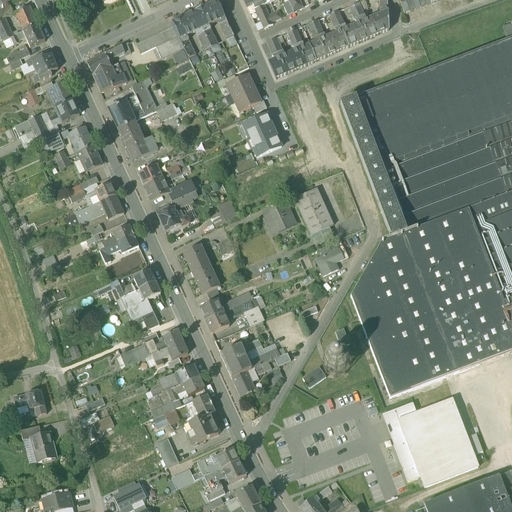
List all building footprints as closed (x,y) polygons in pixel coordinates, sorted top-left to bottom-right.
[(253,7),(257,4),(255,0),(241,0),(246,10),(253,7)] [(287,0),(289,3),(294,14),(303,9),(298,0),(287,0)] [(379,0),(380,13),(388,9),(387,0),(379,0)] [(410,13),(415,11),(411,0),(406,2),(410,13)] [(411,0),(415,11),(421,9),(417,0),(411,0)] [(417,0),(421,9),(426,7),(423,0),(417,0)] [(264,7),(262,2),(257,4),(253,7),(255,11),(264,7)] [(364,2),(359,4),(362,13),(368,10),(364,2)] [(404,15),(410,13),(406,2),(400,4),(404,15)] [(217,3),(206,8),(215,26),(219,24),(227,42),(234,38),(217,3)] [(283,6),(288,17),(294,14),(289,3),(283,6)] [(349,9),(354,22),(364,18),(362,13),(359,4),(349,9)] [(273,26),(272,24),(269,17),(264,7),(255,11),(264,30),(273,26)] [(0,12),(0,22),(7,19),(14,16),(10,8),(0,12)] [(210,28),(215,26),(206,8),(194,14),(211,50),(218,46),(210,28)] [(21,32),(22,34),(38,27),(29,9),(15,15),(20,26),(17,27),(18,29),(21,28),(23,32),(21,32)] [(344,11),(351,28),(358,26),(357,23),(355,24),(354,22),(349,9),(344,11)] [(380,16),(372,20),(379,36),(389,32),(388,13),(388,9),(380,13),(380,16)] [(278,13),(269,17),(272,24),(281,20),(278,13)] [(329,17),(335,31),(344,27),(338,13),(329,17)] [(204,53),(211,50),(194,14),(182,19),(191,37),(196,35),(204,53)] [(357,23),(358,26),(361,24),(365,23),(364,20),(365,20),(364,18),(354,22),(355,24),(357,23)] [(20,44),(19,43),(17,37),(13,39),(13,38),(6,23),(8,22),(7,19),(0,22),(0,37),(3,43),(9,40),(13,47),(20,44)] [(187,39),(191,37),(182,19),(171,25),(173,28),(178,39),(183,50),(188,60),(195,57),(187,39)] [(321,20),(318,22),(308,26),(314,40),(323,36),(319,26),(323,24),(321,20)] [(365,23),(361,24),(368,41),(379,36),(372,20),(365,23)] [(358,26),(351,28),(358,45),(368,41),(361,24),(358,26)] [(511,25),(511,28),(511,40),(339,106),(391,241),(468,211),(511,325),(511,25)] [(44,42),(38,27),(22,34),(22,35),(25,40),(29,49),(44,42)] [(141,56),(156,49),(178,39),(173,28),(136,46),(141,56)] [(345,31),(341,33),(349,49),(358,45),(351,28),(345,31)] [(297,31),(287,35),(283,37),(285,41),(289,39),(293,49),(302,45),(297,31)] [(338,34),(332,37),(339,53),(349,49),(341,33),(338,34)] [(313,40),(315,44),(321,42),(325,40),(323,36),(314,40),(313,40)] [(325,40),(321,42),(328,58),(339,53),(332,37),(325,40)] [(237,46),(234,38),(227,42),(231,49),(237,46)] [(183,50),(178,39),(156,49),(161,61),(183,50)] [(266,44),(272,58),(282,53),(277,40),(266,44)] [(315,44),(309,47),(316,63),(328,58),(321,42),(315,44)] [(294,51),(295,53),(299,51),(302,50),(302,48),(303,47),(302,45),(293,49),(294,51)] [(121,49),(125,55),(130,53),(127,46),(121,49)] [(302,50),(299,51),(306,68),(316,63),(309,47),(302,50)] [(101,95),(112,90),(104,73),(111,69),(108,63),(125,55),(121,49),(87,65),(101,95)] [(16,55),(19,62),(20,62),(30,57),(27,50),(16,55)] [(296,72),(306,68),(299,51),(295,53),(289,55),(296,72)] [(184,52),(173,57),(177,66),(188,61),(184,52)] [(275,59),(276,61),(279,60),(283,58),(282,56),(284,56),(282,53),(272,58),(273,60),(275,59)] [(6,60),(9,67),(19,62),(16,55),(6,60)] [(286,76),(296,72),(289,55),(283,58),(279,60),(286,76)] [(32,67),(35,73),(54,64),(51,57),(44,60),(42,57),(27,64),(29,69),(32,67)] [(197,57),(190,60),(193,67),(200,64),(197,57)] [(276,81),(286,76),(279,60),(276,61),(269,64),(276,81)] [(9,67),(12,73),(23,68),(20,62),(19,62),(9,67)] [(58,72),(54,64),(35,73),(37,79),(34,81),(36,85),(52,78),(50,75),(58,72)] [(124,64),(111,69),(104,73),(112,90),(112,92),(132,83),(124,64)] [(237,69),(240,74),(249,70),(247,65),(237,69)] [(234,70),(226,73),(228,79),(236,75),(234,70)] [(210,76),(215,84),(223,79),(218,71),(210,76)] [(223,82),(226,87),(237,82),(234,76),(223,82)] [(226,87),(230,96),(252,86),(248,77),(237,82),(226,87)] [(150,81),(142,84),(145,89),(147,92),(149,87),(152,86),(150,81)] [(220,90),(226,87),(223,82),(218,84),(220,90)] [(37,97),(47,93),(53,90),(51,84),(34,92),(37,97)] [(131,89),(134,94),(145,89),(142,84),(131,89)] [(47,93),(55,111),(72,103),(64,85),(53,90),(47,93)] [(230,96),(235,105),(256,95),(252,86),(230,96)] [(226,87),(220,90),(225,99),(230,96),(226,87)] [(136,118),(133,119),(135,123),(156,113),(157,113),(147,92),(145,89),(134,94),(135,98),(136,100),(140,107),(142,112),(134,116),(136,118)] [(26,96),(31,108),(39,105),(33,92),(26,96)] [(201,94),(194,97),(196,103),(203,100),(201,94)] [(261,104),(256,95),(235,105),(239,115),(252,108),(261,104)] [(126,104),(130,111),(140,107),(136,100),(126,104)] [(79,118),(72,103),(55,111),(62,125),(79,118)] [(135,123),(133,119),(130,111),(126,104),(126,103),(108,111),(117,131),(135,123)] [(252,108),(255,115),(267,110),(263,103),(261,104),(252,108)] [(156,113),(161,124),(178,116),(173,105),(167,108),(160,111),(157,113),(156,113)] [(239,115),(235,105),(229,108),(233,117),(239,115)] [(55,111),(46,115),(53,129),(62,125),(55,111)] [(54,131),(53,129),(46,115),(39,118),(46,135),(48,134),(54,131)] [(246,135),(248,141),(273,130),(267,117),(244,127),(247,135),(246,135)] [(14,129),(19,140),(33,134),(38,145),(40,144),(47,141),(51,139),(48,134),(46,135),(39,118),(14,129)] [(117,131),(132,164),(158,153),(151,139),(144,142),(135,123),(117,131)] [(48,134),(51,139),(57,136),(60,135),(57,130),(54,131),(48,134)] [(69,138),(77,155),(93,148),(85,130),(70,137),(69,137),(69,138)] [(253,151),(256,160),(281,149),(273,130),(248,141),(248,142),(250,141),(255,150),(253,151)] [(15,139),(11,131),(5,134),(9,142),(15,139)] [(57,136),(60,142),(69,138),(69,137),(70,137),(67,132),(60,135),(57,136)] [(25,151),(38,145),(33,134),(19,140),(22,146),(24,151),(25,151)] [(60,142),(57,136),(51,139),(47,141),(50,147),(60,142)] [(47,141),(40,144),(46,156),(63,149),(60,142),(50,147),(47,141)] [(101,166),(93,148),(77,155),(81,162),(86,173),(86,174),(102,167),(101,166)] [(54,157),(58,164),(66,160),(63,153),(54,157)] [(58,164),(54,157),(44,162),(48,169),(58,164)] [(70,167),(66,160),(58,164),(61,171),(70,167)] [(86,173),(81,162),(74,165),(79,176),(86,173)] [(137,175),(144,189),(163,180),(156,166),(137,175)] [(180,172),(177,167),(172,169),(167,171),(169,176),(180,172)] [(188,168),(180,172),(182,177),(191,173),(188,168)] [(171,182),(182,177),(180,172),(169,176),(171,182)] [(86,184),(88,189),(96,185),(98,184),(96,179),(86,184)] [(169,194),(163,180),(144,189),(150,203),(169,194)] [(79,187),(82,192),(83,191),(88,189),(86,184),(79,187)] [(170,198),(173,205),(195,195),(190,184),(171,193),(172,197),(170,198)] [(95,193),(99,191),(96,185),(88,189),(83,191),(86,199),(96,195),(95,193)] [(96,195),(100,205),(101,204),(116,198),(110,186),(99,191),(95,193),(96,195)] [(82,192),(79,187),(66,193),(69,198),(82,192)] [(72,205),(86,199),(83,191),(82,192),(69,198),(72,205)] [(294,201),(310,237),(331,228),(334,227),(317,191),(294,201)] [(96,195),(86,199),(91,209),(100,205),(96,195)] [(175,210),(179,211),(193,205),(191,202),(197,199),(195,195),(173,205),(171,206),(173,211),(175,210)] [(116,198),(101,204),(105,215),(109,223),(124,216),(116,198)] [(237,219),(229,202),(216,208),(219,215),(224,226),(237,219)] [(79,227),(105,215),(101,204),(100,205),(91,209),(75,216),(75,217),(79,227)] [(155,213),(158,219),(173,212),(173,211),(171,206),(155,213)] [(265,216),(273,232),(282,228),(283,231),(294,225),(286,207),(265,216)] [(390,401),(511,354),(511,325),(468,211),(391,241),(382,245),(351,302),(390,401)] [(158,219),(165,235),(180,228),(182,231),(189,227),(186,220),(182,221),(179,215),(175,217),(173,212),(158,219)] [(224,226),(219,215),(210,218),(215,230),(224,226)] [(64,222),(69,232),(79,227),(75,217),(64,222)] [(112,235),(114,239),(117,246),(134,238),(129,227),(112,235)] [(90,233),(93,238),(103,233),(101,228),(90,233)] [(336,240),(331,228),(310,237),(316,249),(336,240)] [(98,237),(86,243),(88,248),(101,242),(98,237)] [(134,238),(117,246),(120,252),(122,256),(139,249),(134,238)] [(104,251),(117,246),(114,239),(101,245),(104,251)] [(217,246),(223,257),(234,252),(229,241),(217,246)] [(335,245),(336,246),(338,250),(343,261),(349,259),(341,242),(335,245)] [(96,247),(99,254),(104,251),(101,245),(96,247)] [(108,258),(120,252),(117,246),(104,251),(108,258)] [(320,253),(321,257),(338,250),(336,246),(320,253)] [(44,247),(34,251),(37,259),(47,255),(44,247)] [(183,256),(202,297),(206,295),(215,291),(216,291),(212,283),(215,282),(203,256),(200,257),(197,249),(183,256)] [(343,261),(338,250),(321,257),(315,260),(323,276),(337,270),(335,265),(343,261)] [(108,258),(104,251),(99,254),(105,266),(111,264),(108,258)] [(58,268),(56,263),(53,258),(43,262),(45,268),(47,273),(58,268)] [(134,281),(137,288),(139,293),(155,285),(150,274),(134,281)] [(155,285),(139,293),(144,304),(148,302),(160,297),(155,285)] [(124,300),(139,293),(137,288),(134,290),(133,288),(132,287),(131,287),(125,290),(123,286),(116,290),(116,291),(121,301),(124,300)] [(96,293),(99,299),(106,296),(112,293),(110,287),(96,293)] [(116,303),(121,301),(116,291),(112,293),(106,296),(110,306),(116,303)] [(206,295),(208,301),(218,297),(215,291),(206,295)] [(153,315),(148,302),(144,304),(139,293),(124,300),(129,312),(127,313),(132,324),(142,320),(153,315)] [(53,298),(55,304),(66,300),(64,294),(53,298)] [(249,295),(239,300),(240,303),(237,304),(240,308),(250,304),(253,303),(249,295)] [(220,302),(218,297),(208,301),(211,306),(216,304),(220,302)] [(261,299),(253,303),(250,304),(253,311),(258,309),(259,313),(266,310),(261,299)] [(121,301),(127,313),(129,312),(124,300),(121,301)] [(121,301),(116,303),(122,315),(127,313),(121,301)] [(236,301),(219,309),(222,316),(240,308),(237,304),(236,301)] [(206,324),(222,316),(219,309),(216,304),(211,306),(200,311),(206,324)] [(250,304),(240,308),(243,316),(253,311),(250,304)] [(110,315),(107,307),(99,311),(103,319),(110,315)] [(225,323),(243,316),(240,308),(222,316),(225,323)] [(253,311),(243,316),(249,330),(264,323),(259,313),(258,309),(253,311)] [(300,315),(302,320),(317,314),(315,309),(300,315)] [(142,320),(148,333),(159,328),(153,315),(142,320)] [(225,323),(222,316),(206,324),(212,337),(228,330),(225,323)] [(335,334),(341,350),(349,346),(343,331),(335,334)] [(161,340),(163,346),(167,352),(182,345),(177,333),(161,340)] [(146,347),(153,344),(153,345),(159,342),(156,335),(143,341),(146,347)] [(153,345),(155,349),(163,346),(161,340),(159,342),(153,345)] [(241,351),(244,357),(261,350),(258,343),(241,351)] [(146,347),(143,348),(148,360),(151,358),(167,352),(163,346),(155,349),(153,345),(153,344),(146,347)] [(182,345),(167,352),(169,358),(172,363),(172,364),(179,361),(188,356),(182,345)] [(262,352),(261,350),(244,357),(248,367),(251,363),(275,352),(273,347),(262,352)] [(72,359),(70,360),(71,363),(82,359),(77,348),(68,352),(72,359)] [(145,361),(148,360),(143,348),(120,358),(120,359),(123,358),(127,368),(125,369),(125,370),(145,361)] [(221,357),(232,381),(246,374),(251,372),(248,367),(244,357),(241,351),(240,349),(221,357)] [(282,351),(276,354),(279,359),(285,356),(282,351)] [(161,362),(169,358),(167,352),(151,358),(156,368),(157,370),(163,367),(161,362)] [(248,367),(251,372),(252,371),(261,367),(268,364),(274,361),(279,359),(276,354),(275,352),(251,363),(248,367)] [(274,361),(278,369),(290,364),(287,355),(285,356),(279,359),(274,361)] [(342,379),(344,377),(346,375),(347,373),(348,370),(348,367),(347,365),(346,362),(344,360),(342,358),(340,357),(337,357),(334,357),(331,357),(329,359),(327,361),(325,363),(324,366),(324,368),(324,371),(325,374),(327,376),(329,378),(331,379),(334,380),(336,380),(339,380),(342,379)] [(145,361),(150,371),(156,368),(151,358),(148,360),(145,361)] [(168,365),(170,371),(181,366),(179,361),(172,364),(172,363),(168,365)] [(261,367),(264,376),(272,372),(268,364),(261,367)] [(261,367),(252,371),(256,380),(264,376),(261,367)] [(162,396),(167,393),(182,387),(199,380),(193,368),(175,377),(177,382),(159,389),(159,390),(162,396)] [(303,382),(310,392),(326,380),(319,370),(303,382)] [(257,382),(256,380),(252,371),(251,372),(246,374),(250,385),(257,382)] [(279,371),(268,376),(272,384),(282,379),(279,371)] [(250,385),(246,374),(232,381),(240,400),(254,393),(250,385)] [(177,382),(175,377),(157,385),(159,389),(177,382)] [(199,380),(182,387),(186,394),(188,399),(204,391),(199,380)] [(177,397),(186,394),(182,387),(167,393),(173,405),(179,403),(179,402),(177,397)] [(96,388),(87,391),(90,398),(98,395),(96,388)] [(152,393),(154,399),(162,396),(159,390),(152,393)] [(13,400),(16,410),(28,407),(29,413),(34,411),(44,409),(40,393),(25,397),(13,400)] [(167,393),(162,396),(154,399),(146,403),(154,421),(181,409),(179,403),(173,405),(167,393)] [(177,397),(179,402),(188,399),(186,394),(177,397)] [(192,404),(200,422),(210,417),(215,415),(207,397),(192,404)] [(86,408),(88,414),(105,407),(102,401),(86,408)] [(478,470),(473,457),(470,450),(466,440),(452,402),(416,415),(412,405),(386,416),(393,434),(391,440),(408,484),(421,479),(425,490),(478,470)] [(30,414),(29,413),(28,407),(16,410),(18,417),(30,414)] [(34,411),(36,419),(46,416),(44,409),(34,411)] [(375,409),(366,413),(368,418),(378,415),(375,409)] [(164,417),(170,428),(180,424),(175,412),(164,417)] [(96,416),(80,424),(83,430),(99,423),(96,416)] [(382,417),(391,440),(393,434),(386,416),(382,417)] [(218,437),(210,417),(200,422),(184,429),(193,448),(218,437)] [(93,426),(97,436),(114,429),(110,419),(93,426)] [(153,424),(157,431),(168,426),(164,419),(153,424)] [(21,434),(23,443),(27,442),(27,441),(41,437),(39,429),(21,434)] [(27,442),(33,466),(55,461),(49,435),(41,437),(27,441),(27,442)] [(466,440),(470,450),(480,446),(476,436),(466,440)] [(105,442),(107,447),(117,443),(118,442),(116,437),(105,442)] [(156,447),(167,471),(179,465),(168,442),(156,447)] [(121,455),(117,443),(107,447),(94,453),(99,464),(121,455)] [(483,454),(480,446),(470,450),(473,457),(483,454)] [(233,452),(216,460),(222,472),(239,464),(233,452)] [(107,482),(119,477),(129,473),(121,455),(99,464),(107,482)] [(222,472),(216,460),(215,457),(197,466),(201,474),(204,480),(222,472)] [(239,464),(222,472),(204,480),(211,496),(212,497),(223,492),(219,484),(226,481),(229,487),(246,479),(239,465),(239,464)] [(131,472),(129,473),(119,477),(124,489),(134,484),(136,483),(131,472)] [(193,485),(204,480),(201,474),(190,479),(193,485)] [(497,479),(510,511),(511,511),(511,477),(511,474),(497,479)] [(193,485),(190,479),(188,475),(172,483),(177,493),(193,485)] [(429,505),(432,511),(510,511),(497,479),(497,478),(496,478),(496,479),(429,505)] [(117,492),(120,497),(136,489),(134,484),(124,489),(117,492)] [(335,484),(328,489),(331,493),(338,488),(335,484)] [(114,500),(119,511),(121,511),(131,507),(145,501),(145,500),(149,499),(143,487),(139,488),(136,489),(120,497),(114,500)] [(319,503),(331,493),(328,489),(315,499),(319,503)] [(235,498),(238,504),(242,511),(252,511),(260,507),(251,490),(235,498)] [(206,499),(208,504),(225,497),(223,492),(212,497),(211,496),(206,499)] [(41,502),(43,510),(43,511),(64,511),(71,510),(72,510),(68,495),(41,502)] [(298,511),(322,511),(316,504),(319,503),(315,499),(298,511)] [(212,505),(214,511),(223,507),(220,501),(212,505)] [(325,510),(326,511),(339,511),(343,509),(337,501),(325,510)]
